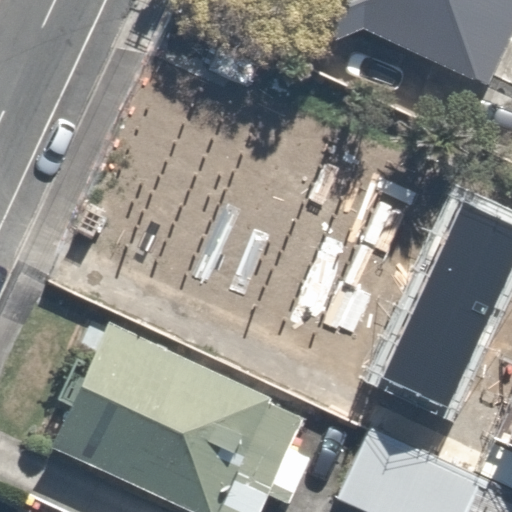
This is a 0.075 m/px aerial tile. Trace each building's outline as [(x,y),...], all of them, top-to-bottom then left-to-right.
[(511,0),(280,0),(290,36),(357,19),(482,77),(511,12),(511,0)] [(359,384),(435,222),(267,142),(191,304),(359,384)] [(308,456),(277,441),(300,392),(98,297),(31,438),(187,511),(243,511),(255,489),(286,503),(308,456)] [(511,399),(409,350),(373,427),(511,492),(511,399)] [(511,511),(511,492),(373,427),(354,418),(319,494),(357,511),(511,511)]
